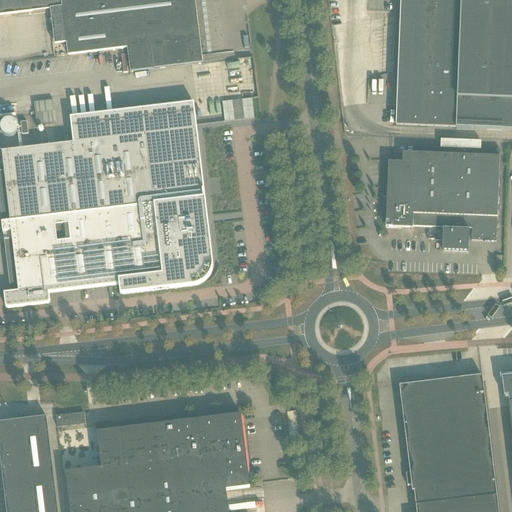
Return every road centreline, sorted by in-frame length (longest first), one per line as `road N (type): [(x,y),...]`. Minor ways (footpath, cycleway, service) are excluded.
road 1 (secondary): [(63,353),(102,360),(308,340)]
road 2 (secondary): [(307,319),(63,353)]
road 3 (secondary): [(328,237),(300,0)]
road 4 (secondary): [(372,338),(511,319)]
road 5 (secondary): [(511,303),(372,315)]
